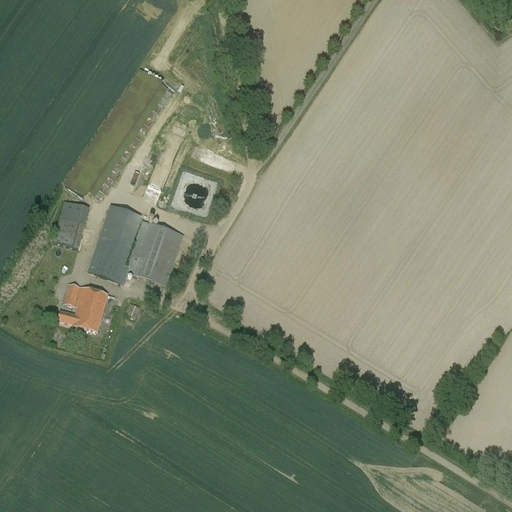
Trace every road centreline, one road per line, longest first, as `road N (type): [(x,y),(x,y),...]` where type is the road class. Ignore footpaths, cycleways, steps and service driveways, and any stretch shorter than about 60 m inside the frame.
road 1 (unclassified): [(511,505),(183,304),(184,284),(253,158),(369,0)]
road 2 (unknown): [(213,238),(121,195),(100,206),(82,251),(84,271),(154,301),(183,304)]
road 3 (track): [(205,0),(216,5),(253,158)]
